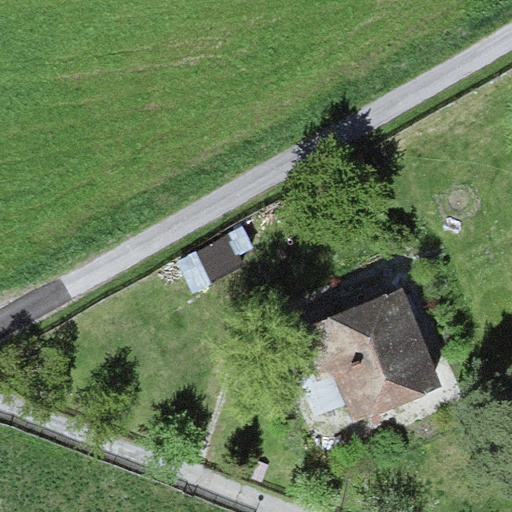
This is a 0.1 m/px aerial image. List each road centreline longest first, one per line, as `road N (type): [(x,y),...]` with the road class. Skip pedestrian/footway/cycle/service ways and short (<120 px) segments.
road 1 (track): [(511,25),(0,312)]
road 2 (track): [(0,408),(269,511)]
